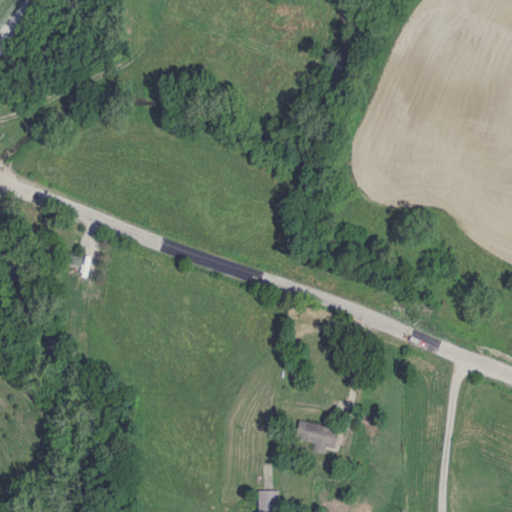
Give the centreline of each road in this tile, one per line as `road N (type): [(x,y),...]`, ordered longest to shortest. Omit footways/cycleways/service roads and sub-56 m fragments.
road 1 (residential): [(452,354),(0,181)]
road 2 (residential): [(452,354),(445,511)]
